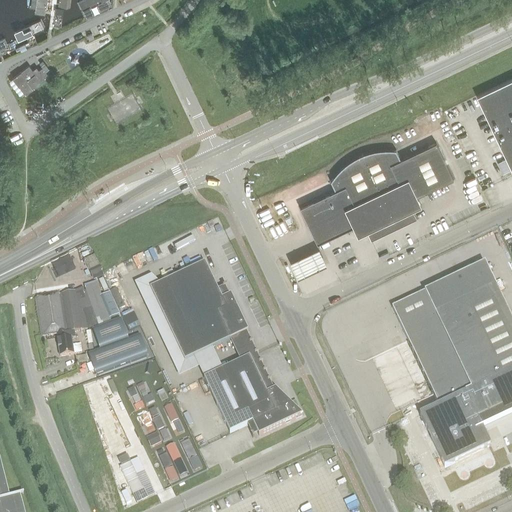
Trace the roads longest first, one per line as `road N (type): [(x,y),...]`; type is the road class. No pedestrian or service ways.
road 1 (unknown): [(511,275),(500,252),(486,247),(352,321),(351,348),(387,437),(389,456),(373,490)]
road 2 (tertiary): [(511,18),(214,153)]
road 3 (tertiary): [(222,169),(511,36)]
road 4 (unclassified): [(293,315),(511,211)]
road 5 (unclassified): [(84,511),(34,385),(20,292)]
road 6 (tertiary): [(24,259),(65,247),(222,169)]
road 7 (tertiary): [(214,153),(24,259)]
road 8 (unclassified): [(163,511),(344,430)]
road 9 (tertiary): [(293,315),(222,169)]
road 10 (residential): [(26,126),(158,40)]
road 11 (residential): [(0,67),(142,0)]
road 12 (residential): [(158,40),(214,153)]
road 13 (tertiary): [(344,430),(293,315)]
